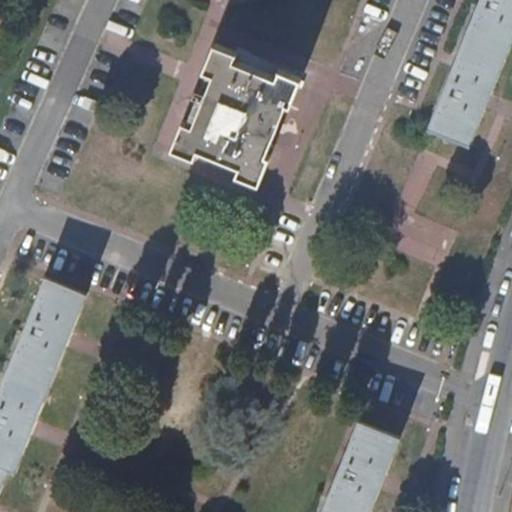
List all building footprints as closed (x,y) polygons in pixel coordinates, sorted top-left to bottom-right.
[(511,41),(511,0),(479,0),(429,126),(472,142),(489,100),(511,41)] [(216,42),(173,148),(195,157),(199,150),(240,165),(237,174),(261,183),(272,156),(269,153),(288,104),(293,106),(304,78),(280,68),(278,75),(236,59),(238,52),(216,42)] [(0,387),(0,462),(8,466),(16,469),(32,430),(64,349),(87,292),(46,275),(0,387)] [(359,419),(321,511),(369,511),(377,492),(386,471),(399,436),(359,419)] [(0,486),(8,466),(0,462),(0,486)]
